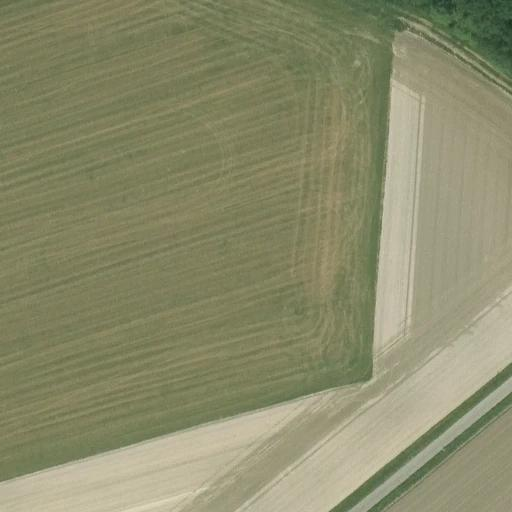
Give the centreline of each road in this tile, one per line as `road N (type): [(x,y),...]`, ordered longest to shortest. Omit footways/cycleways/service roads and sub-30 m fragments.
road 1 (unclassified): [(511,384),(360,511)]
road 2 (track): [(365,0),(433,26),(511,85)]
